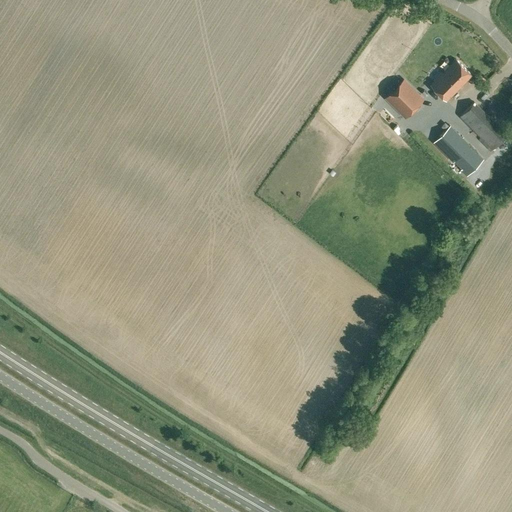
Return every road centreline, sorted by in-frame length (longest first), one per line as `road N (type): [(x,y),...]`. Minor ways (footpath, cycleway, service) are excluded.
road 1 (primary): [(267,511),(0,353)]
road 2 (unclassified): [(0,378),(227,511)]
road 3 (unclassified): [(123,511),(0,429)]
